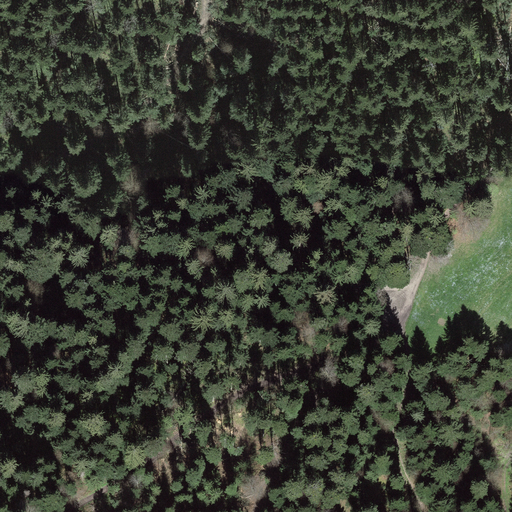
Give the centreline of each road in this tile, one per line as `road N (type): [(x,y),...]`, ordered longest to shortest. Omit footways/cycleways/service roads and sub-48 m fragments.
road 1 (track): [(65,511),(247,391),(401,324),(415,285)]
road 2 (track): [(415,285),(312,283),(185,264),(0,285)]
road 3 (track): [(207,0),(205,22),(179,66),(140,113),(0,194)]
road 4 (track): [(415,0),(403,165),(386,239),(388,289)]
road 5 (track): [(401,324),(407,366),(396,437),(422,511)]
road 6 (track): [(415,285),(443,220),(511,155)]
